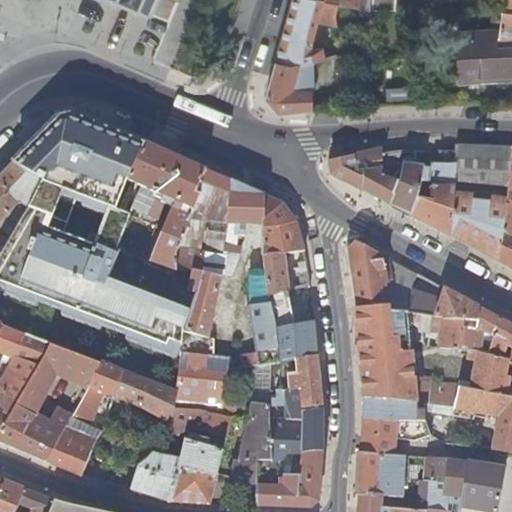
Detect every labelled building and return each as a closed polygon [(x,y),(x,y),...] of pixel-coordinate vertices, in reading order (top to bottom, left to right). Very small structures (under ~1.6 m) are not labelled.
[(110,0),(111,0),(114,0),(121,2),(120,4),(125,6),(126,4),(130,6),(135,8),(134,10),(139,12),(139,10),(148,14),(148,15),(153,18),(155,13),(154,12),(158,0),(175,0),(181,2),(181,0),(110,0)] [(335,16),(337,8),(321,4),(321,3),(310,0),(290,0),(274,62),(287,67),(304,64),(316,23),(338,28),(335,16)] [(310,0),(321,3),(321,4),(337,8),(370,14),(391,12),(392,4),(400,4),(400,0),(310,0)] [(511,0),(501,0),(501,5),(498,31),(497,46),(511,44),(511,0)] [(403,5),(400,4),(392,4),(391,12),(403,12),(403,5)] [(491,6),(489,32),(498,31),(501,5),(491,6)] [(489,32),(457,35),(458,51),(497,48),(497,46),(498,31),(489,32)] [(511,44),(497,46),(497,48),(458,51),(459,79),(506,76),(507,80),(511,79),(511,44)] [(308,64),(304,64),(287,67),(274,62),(264,100),(277,116),(312,111),(308,64)] [(460,84),(507,80),(506,76),(459,79),(460,84)] [(115,213),(128,182),(145,145),(71,116),(59,117),(10,166),(41,183),(5,244),(0,253),(0,281),(181,355),(184,333),(190,312),(175,306),(109,281),(121,251),(117,250),(120,241),(129,217),(115,213)] [(162,209),(164,204),(166,199),(177,203),(174,209),(152,262),(176,272),(176,251),(199,197),(195,195),(205,170),(145,145),(128,182),(162,197),(158,207),(162,209)] [(433,168),(415,166),(401,165),(401,168),(397,183),(395,182),(388,205),(409,216),(421,185),(452,189),(457,146),(435,147),(433,168)] [(452,189),(448,236),(499,263),(502,236),(506,206),(511,153),(511,148),(457,146),(452,189)] [(380,150),(329,161),(330,175),(388,205),(395,182),(397,183),(401,168),(401,165),(415,166),(414,151),(382,154),(382,151),(380,150)] [(0,226),(6,232),(0,242),(5,244),(41,183),(10,166),(0,176),(0,226)] [(264,224),(263,196),(228,181),(205,170),(195,195),(199,197),(176,251),(176,272),(193,272),(189,290),(196,293),(190,312),(184,332),(184,333),(181,355),(176,393),(173,409),(200,410),(222,413),(225,392),(230,359),(211,358),(212,342),(195,340),(195,336),(208,339),(220,278),(219,277),(220,275),(231,278),(240,253),(241,248),(235,247),(238,235),(245,236),(247,223),(264,224)] [(448,236),(452,189),(421,185),(409,216),(448,236)] [(264,224),(265,264),(265,272),(268,295),(277,293),(288,291),(285,270),(305,267),(303,252),(294,221),(282,205),(263,196),(264,224)] [(166,199),(164,204),(174,209),(177,203),(166,199)] [(155,224),(162,209),(158,207),(156,206),(149,221),(155,224)] [(511,207),(506,206),(502,236),(511,238),(511,207)] [(511,238),(502,236),(499,263),(511,269),(511,238)] [(121,251),(136,258),(141,260),(145,251),(120,241),(117,250),(121,252),(121,251)] [(347,249),(356,309),(386,309),(387,311),(405,313),(417,274),(355,242),(347,249)] [(257,355),(244,357),(246,367),(255,366),(258,365),(270,364),(278,362),(273,330),(270,311),(270,306),(269,304),(268,295),(265,272),(248,274),(250,313),(257,355)] [(477,320),(478,307),(417,274),(405,313),(415,314),(441,317),(465,319),(477,320)] [(180,291),(175,306),(190,312),(196,293),(180,291)] [(279,309),(277,293),(268,295),(269,304),(270,306),(270,311),(279,309)] [(484,340),(492,343),(499,318),(478,307),(477,320),(465,319),(462,350),(469,351),(481,354),(484,340)] [(416,404),(414,381),(409,328),(416,327),(415,314),(405,313),(387,311),(386,309),(356,309),(364,401),(416,404)] [(439,349),(462,350),(465,319),(441,317),(439,349)] [(504,344),(511,348),(511,324),(499,318),(492,343),(488,356),(500,359),(504,344)] [(0,322),(0,353),(5,355),(2,362),(11,366),(0,385),(0,432),(52,345),(43,342),(3,327),(3,325),(0,322)] [(314,322),(273,330),(278,362),(296,360),(317,357),(317,349),(314,322)] [(484,340),(481,354),(488,356),(492,343),(484,340)] [(511,348),(504,344),(500,359),(506,360),(511,361),(511,348)] [(87,391),(102,365),(52,345),(0,432),(0,442),(44,462),(72,416),(59,409),(51,424),(34,415),(55,378),(87,391)] [(510,383),(511,378),(507,377),(508,367),(506,366),(506,360),(500,359),(488,356),(481,354),(469,351),(467,358),(474,359),(469,390),(502,396),(503,386),(509,387),(510,383)] [(289,375),(290,390),(300,390),(303,411),(322,410),(317,357),(296,360),(298,375),(289,375)] [(255,366),(250,403),(252,404),(269,406),(268,399),(268,395),(268,389),(268,379),(269,379),(270,364),(258,365),(255,366)] [(79,435),(83,426),(101,393),(112,397),(122,372),(102,365),(87,391),(72,416),(44,462),(81,476),(94,444),(79,435)] [(173,409),(176,393),(122,372),(112,397),(118,400),(142,409),(163,419),(166,421),(173,409)] [(421,382),(414,381),(416,404),(425,405),(430,405),(427,384),(421,382)] [(511,383),(510,383),(509,387),(503,386),(502,396),(511,397),(511,383)] [(434,384),(427,384),(430,405),(455,407),(456,387),(455,385),(434,384)] [(511,453),(511,397),(502,396),(469,390),(456,387),(455,407),(455,408),(499,415),(506,416),(502,433),(497,431),(493,449),(511,453)] [(284,406),(285,420),(302,420),(300,451),(322,450),(322,410),(303,411),(300,390),(290,390),(275,391),(274,395),(268,395),(268,399),(269,406),(269,407),(284,406)] [(238,412),(242,395),(225,392),(222,413),(230,415),(238,412)] [(362,418),(425,422),(425,405),(416,404),(364,401),(363,401),(362,418)] [(233,481),(258,482),(258,461),(271,460),(271,454),(269,420),(269,408),(269,407),(269,406),(252,404),(250,403),(233,481)] [(284,406),(269,407),(269,408),(269,420),(285,420),(284,406)] [(506,416),(499,415),(497,431),(502,433),(506,416)] [(168,502),(170,502),(183,465),(216,475),(227,429),(191,417),(186,440),(184,439),(178,457),(162,457),(153,454),(139,466),(131,490),(168,502)] [(362,418),(361,453),(395,456),(396,440),(416,441),(429,433),(425,422),(362,418)] [(186,427),(166,421),(163,419),(153,430),(177,436),(186,427)] [(271,454),(300,452),(300,451),(302,420),(285,420),(269,420),(271,454)] [(79,435),(94,444),(100,436),(100,435),(83,426),(79,435)] [(282,479),(279,479),(279,486),(258,485),(258,490),(260,490),(260,506),(311,508),(318,501),(322,450),(300,451),(300,452),(297,476),(283,475),(282,479)] [(402,498),(404,456),(395,456),(361,453),(358,453),(357,495),(359,496),(359,495),(382,496),(382,497),(402,498)] [(469,463),(427,457),(426,458),(424,483),(445,485),(445,490),(449,491),(448,511),(447,511),(498,511),(505,468),(469,463)] [(208,505),(216,475),(183,465),(170,502),(208,505)] [(0,490),(0,511),(16,511),(19,505),(26,490),(4,481),(0,490)] [(420,485),(419,510),(448,511),(449,491),(445,490),(445,485),(424,483),(424,485),(420,485)] [(49,511),(53,501),(26,490),(19,505),(33,511),(32,511),(49,511)] [(447,511),(448,511),(419,510),(382,508),(382,497),(382,496),(359,495),(359,496),(357,511),(447,511)] [(89,511),(53,501),(49,511),(89,511)]
